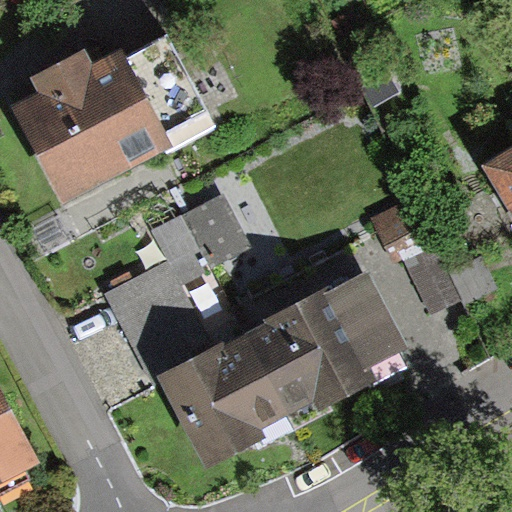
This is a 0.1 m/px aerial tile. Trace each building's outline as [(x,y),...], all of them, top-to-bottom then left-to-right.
[(42,104),(14,117),(59,211),(216,136),(173,47),(98,83),(88,63),(34,88),(42,104)] [(511,209),(511,155),(488,170),(511,209)] [(217,203),(184,220),(211,271),(244,253),(217,203)] [(176,290),(211,271),(184,220),(149,239),(164,268),(176,290)] [(176,290),(164,268),(105,300),(152,385),(211,353),(176,290)] [(356,279),(243,337),(290,428),(403,370),(356,279)] [(198,476),(290,428),(243,337),(211,353),(152,385),(198,476)] [(0,464),(25,452),(0,403),(0,464)]
